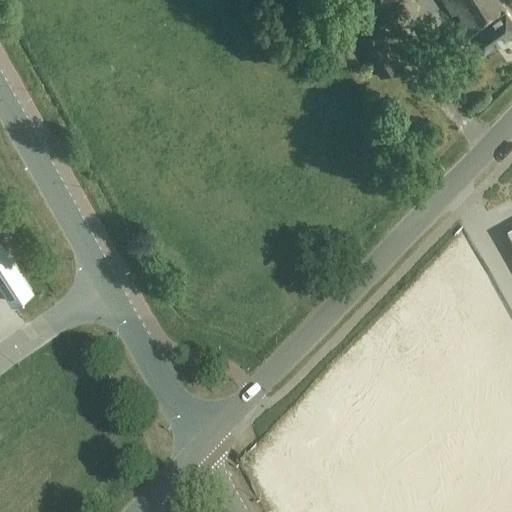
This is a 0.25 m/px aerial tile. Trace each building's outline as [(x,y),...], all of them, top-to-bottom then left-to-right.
[(370,0),(377,11),(391,2),(395,7),(404,0),(370,0)] [(445,0),(466,35),(470,33),(482,50),(511,30),(511,18),(499,0),(445,0)] [(357,40),(381,77),(401,64),(377,27),(357,40)] [(0,242),(0,282),(12,302),(30,290),(0,242)] [(480,511),(479,509),(507,501),(511,497),(511,361),(478,371),(465,322),(447,327),(436,314),(391,349),(397,371),(335,387),(354,458),(297,473),(307,511),(480,511)]
